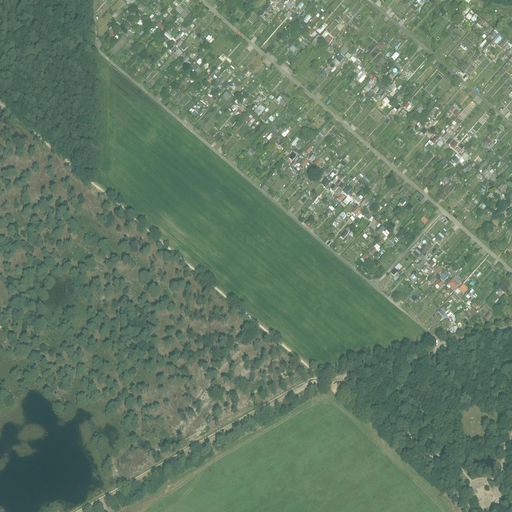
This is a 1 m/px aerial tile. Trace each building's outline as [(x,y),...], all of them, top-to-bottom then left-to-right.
[(286,0),(284,3),(290,9),(295,4),(291,0),(286,0)] [(301,9),(306,3),(302,0),(297,7),(301,9)] [(142,12),(146,8),(140,3),(137,7),(142,12)] [(152,14),(148,19),(152,23),(156,18),(152,14)] [(313,24),(318,17),(315,15),(309,21),(313,24)] [(182,16),(179,19),(178,18),(174,22),(178,25),(184,18),(182,16)] [(486,29),(490,24),(481,18),(476,24),(481,27),(482,26),(486,29)] [(301,29),(304,27),(305,28),(308,25),(304,21),(299,27),(301,29)] [(320,34),(325,29),(322,25),(317,30),(320,34)] [(493,39),(499,33),(495,29),(489,35),(493,39)] [(170,35),(172,33),(168,30),(164,35),(174,43),(176,40),(170,35)] [(497,45),(503,37),(499,33),(492,41),(497,45)] [(206,39),(210,43),(214,39),(209,35),(206,39)] [(311,43),(314,45),(320,37),(318,35),(311,43)] [(329,35),(325,40),(329,44),(333,39),(329,35)] [(368,35),(362,43),(367,47),(373,39),(368,35)] [(489,35),(480,46),(481,47),(491,37),(489,35)] [(498,43),(501,47),(508,42),(505,38),(498,43)] [(334,48),(339,42),(335,39),(326,49),(331,53),(335,48),(334,48)] [(184,43),(180,47),(184,51),(188,47),(184,43)] [(386,46),(383,44),(381,45),(378,43),(376,46),(382,51),(386,46)] [(344,45),(339,50),(344,54),(349,49),(344,45)] [(179,49),(174,53),(178,57),(183,52),(179,49)] [(395,60),(400,54),(396,51),(391,57),(395,60)] [(354,62),(358,58),(354,55),(349,60),(356,66),(357,65),(354,62)] [(192,68),(198,74),(203,69),(196,63),(192,68)] [(361,83),(368,77),(362,71),(357,75),(359,77),(357,79),(361,83)] [(376,76),(375,77),(372,74),(369,78),(376,83),(380,78),(376,76)] [(364,89),(368,91),(374,83),(371,80),(364,89)] [(209,105),(215,100),(209,94),(214,90),(211,87),(201,96),(209,105)] [(226,100),(231,95),(227,91),(222,96),(226,100)] [(276,99),(284,106),(287,102),(279,95),(276,99)] [(195,117),(205,106),(202,103),(199,106),(198,104),(190,112),(195,117)] [(393,110),(396,112),(401,105),(398,103),(393,110)] [(258,116),(266,109),(261,104),(253,111),(258,116)] [(236,114),(239,117),(246,110),(241,105),(238,108),(240,110),(236,114)] [(250,114),(246,119),(249,122),(248,124),(250,125),(255,119),(250,114)] [(284,137),(290,132),(287,128),(280,134),(284,137)] [(273,131),(266,138),(271,142),(277,135),(273,131)] [(440,136),(445,140),(450,135),(445,131),(440,136)] [(484,141),(488,145),(495,137),(490,134),(484,141)] [(436,135),(428,142),(432,146),(439,138),(436,135)] [(441,140),(436,146),(439,149),(444,144),(441,140)] [(287,157),(294,149),(290,146),(283,153),(287,157)] [(251,156),(256,152),(253,147),(247,152),(251,156)] [(291,160),(297,154),(295,152),(289,157),(291,160)] [(314,153),(308,160),(311,162),(317,156),(314,153)] [(458,153),(449,162),(454,166),(463,157),(458,153)] [(312,162),(317,168),(322,163),(317,158),(312,162)] [(308,163),(304,159),(298,165),(301,169),(308,163)] [(473,168),(468,164),(465,168),(469,172),(473,168)] [(324,174),(327,176),(333,168),(329,165),(324,174)] [(492,169),(491,170),(488,167),(482,173),(489,181),(497,173),(492,169)] [(327,177),(330,180),(337,172),(334,170),(327,177)] [(326,177),(321,184),(328,190),(331,186),(329,185),(331,182),(326,177)] [(482,184),(486,189),(491,186),(487,181),(482,184)] [(338,194),(341,190),(333,182),(330,186),(338,194)] [(497,189),(502,194),(508,187),(503,183),(497,189)] [(403,187),(399,193),(403,196),(407,190),(403,187)] [(325,194),(319,195),(320,202),(323,201),(323,205),(328,204),(327,190),(325,191),(325,194)] [(353,200),(358,204),(364,198),(360,194),(358,197),(352,191),(343,201),(348,205),(353,200)] [(337,198),(341,202),(345,197),(341,193),(337,198)] [(367,197),(360,205),(364,209),(371,201),(367,197)] [(397,205),(401,208),(407,201),(403,198),(397,205)] [(373,200),(370,204),(377,211),(380,207),(373,200)] [(352,212),(356,216),(363,209),(359,205),(352,212)] [(329,216),(331,211),(326,208),(323,213),(329,216)] [(364,215),(371,222),(374,219),(367,212),(364,215)] [(369,226),(372,228),(374,225),(379,228),(381,224),(373,219),(369,226)] [(392,223),(386,228),(390,231),(395,226),(392,223)] [(387,238),(390,240),(392,237),(384,231),(382,233),(385,235),(382,239),(385,241),(387,238)] [(440,232),(435,238),(441,243),(446,238),(440,232)] [(425,248),(427,251),(437,241),(435,239),(425,248)] [(377,243),(369,251),(373,255),(381,248),(377,243)] [(420,270),(431,257),(423,250),(424,249),(420,245),(413,253),(421,260),(417,264),(419,266),(417,268),(420,270)] [(360,260),(365,264),(370,258),(366,254),(360,260)] [(429,276),(435,269),(433,267),(436,264),(433,262),(429,267),(425,264),(421,269),(429,276)] [(390,272),(394,276),(403,267),(399,263),(390,272)] [(435,273),(428,280),(432,284),(436,280),(435,278),(443,270),(439,266),(434,271),(435,273)] [(440,277),(445,281),(450,275),(446,271),(440,277)] [(455,290),(462,283),(455,277),(448,284),(455,290)] [(434,284),(439,289),(444,284),(439,279),(434,284)] [(499,288),(505,292),(509,288),(503,283),(499,288)] [(459,288),(464,293),(468,288),(464,284),(459,288)] [(472,289),(466,296),(470,300),(476,292),(472,289)] [(458,302),(461,299),(455,293),(452,296),(458,302)] [(439,312),(443,316),(445,313),(449,317),(452,314),(444,306),(439,312)] [(467,312),(471,318),(477,314),(473,309),(467,312)]
